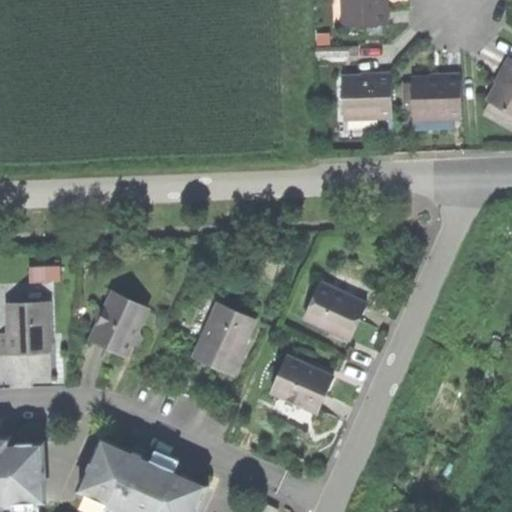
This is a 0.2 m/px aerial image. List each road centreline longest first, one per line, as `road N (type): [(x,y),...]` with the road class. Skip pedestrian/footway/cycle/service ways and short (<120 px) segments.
road 1 (residential): [(476,172),(0,192)]
road 2 (residential): [(476,172),(328,506)]
road 3 (residential): [(0,401),(118,406),(328,506)]
